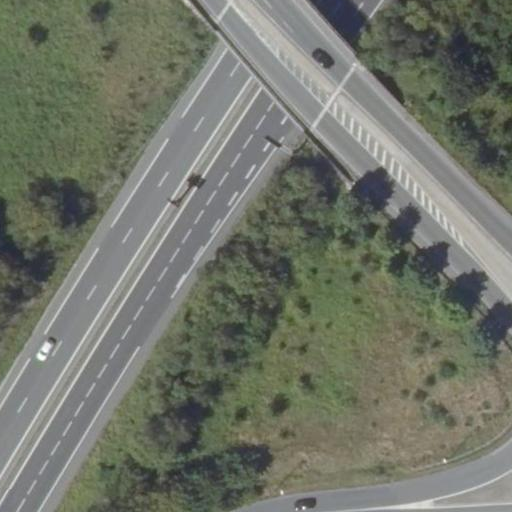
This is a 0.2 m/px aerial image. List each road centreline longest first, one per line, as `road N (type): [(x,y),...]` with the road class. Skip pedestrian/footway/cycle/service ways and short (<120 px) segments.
road 1 (trunk): [(17,511),(156,280),(342,0)]
road 2 (trunk): [(282,0),(0,442)]
road 3 (primary): [(227,0),(511,316)]
road 4 (primary): [(511,244),(286,0)]
road 5 (residential): [(511,452),(470,477),(361,510)]
